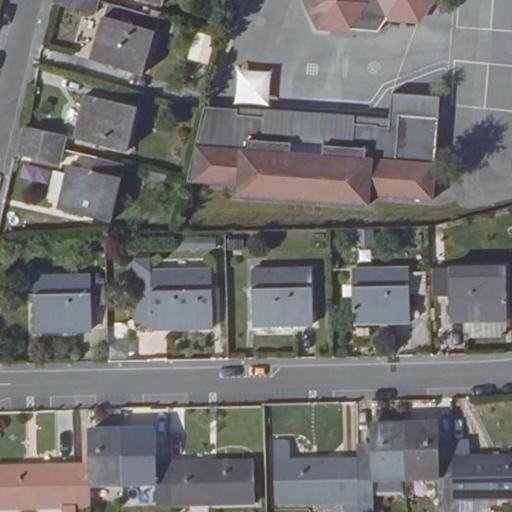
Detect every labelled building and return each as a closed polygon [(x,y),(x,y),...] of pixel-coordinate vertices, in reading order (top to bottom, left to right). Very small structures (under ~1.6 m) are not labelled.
[(93,13),(96,1),(92,0),(56,0),(55,3),(93,13)] [(303,0),(312,27),(372,29),(388,16),(420,17),(432,0),(303,0)] [(104,15),(91,59),(143,74),(156,31),(104,15)] [(86,95),(75,138),(130,150),(140,108),(86,95)] [(431,203),(436,97),(390,95),(389,110),(389,117),(354,116),(353,133),(324,132),(323,138),(291,137),(291,131),(263,130),(263,112),(236,111),(237,105),(203,104),(183,192),(235,195),(235,205),(367,211),(367,201),(431,203)] [(353,133),(354,116),(389,117),(389,110),(237,105),(236,111),(263,112),(263,130),(291,131),(291,137),(323,138),(324,132),(353,133)] [(62,151),(66,136),(27,127),(23,142),(62,151)] [(59,164),(62,151),(23,142),(20,156),(59,164)] [(113,221),(126,165),(97,159),(94,172),(70,166),(60,209),(113,221)] [(429,233),(430,259),(444,259),(443,233),(429,233)] [(176,250),(217,250),(217,236),(176,236),(176,250)] [(452,268),(453,321),(509,319),(507,266),(452,268)] [(253,270),(254,326),(315,325),(313,268),(253,270)] [(355,270),(357,323),(411,322),(409,268),(355,270)] [(137,273),(139,327),(155,327),(155,329),(215,328),(214,271),(137,273)] [(36,278),(37,331),(93,329),(92,276),(36,278)] [(455,498),(454,441),(439,442),(439,424),(406,425),(407,479),(441,478),(442,499),(455,498)] [(407,479),(406,425),(372,426),(372,460),(359,460),(360,500),(374,500),(373,480),(407,479)] [(173,506),(171,464),(158,465),(156,431),(123,432),(124,487),(158,486),(159,506),(173,506)] [(124,487),(123,432),(89,433),(89,466),(76,467),(77,508),(91,508),(90,488),(124,487)] [(511,455),(469,457),(469,441),(454,441),(455,498),(455,511),(475,511),(475,498),(511,496),(511,455)] [(360,500),(359,460),(292,462),(291,442),(276,443),(276,503),(360,500)] [(255,504),(254,463),(171,464),(173,506),(255,504)] [(76,511),(77,508),(76,467),(0,468),(0,509),(60,508),(59,511),(76,511)]
